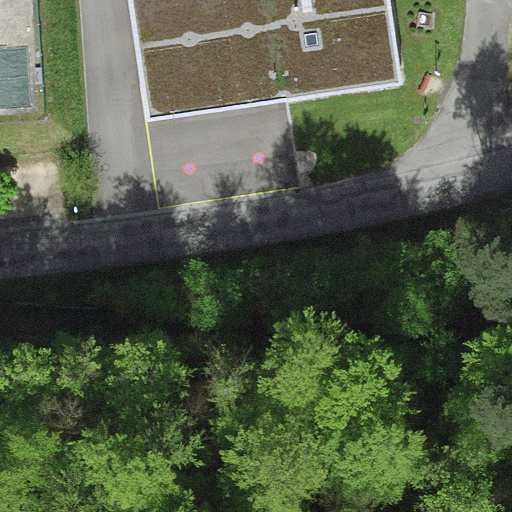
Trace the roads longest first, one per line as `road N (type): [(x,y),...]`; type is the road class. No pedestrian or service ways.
road 1 (track): [(0,305),(511,332)]
road 2 (residential): [(0,251),(456,181)]
road 3 (residential): [(456,181),(496,0)]
